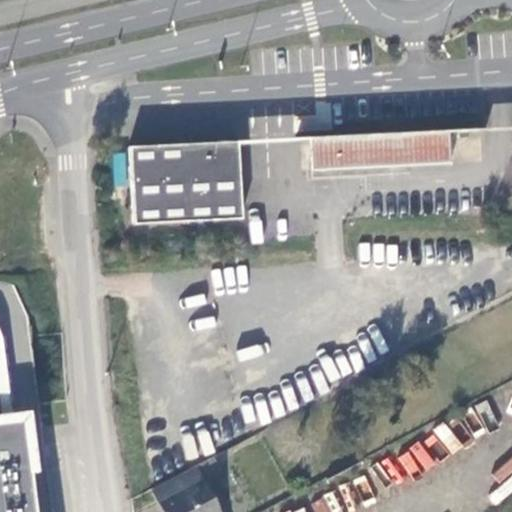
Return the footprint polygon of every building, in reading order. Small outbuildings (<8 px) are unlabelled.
[(299,144),(314,143),(314,155),(316,174),(453,166),(452,135),(462,134),(462,135),(489,134),(489,131),(299,142),(299,144)] [(240,147),(243,147),(242,145),(132,151),(136,228),(244,222),(240,147)] [(0,511),(30,511),(18,415),(6,416),(0,417),(0,511)] [(377,493),(400,480),(392,466),(383,450),(325,480),(344,510),(377,493)] [(152,489),(164,511),(218,511),(193,466),(152,489)]
